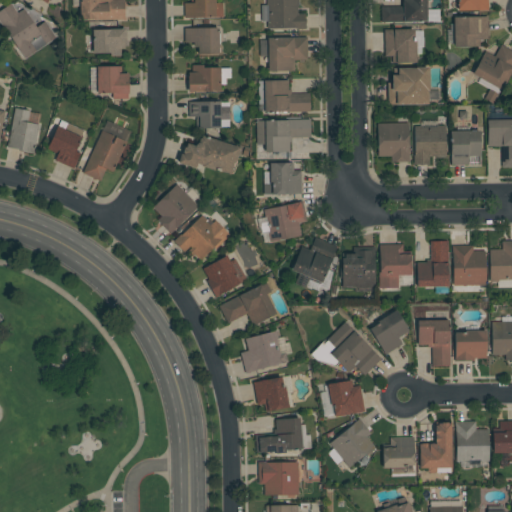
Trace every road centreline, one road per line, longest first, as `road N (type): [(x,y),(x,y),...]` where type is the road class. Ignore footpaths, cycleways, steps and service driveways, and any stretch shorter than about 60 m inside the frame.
road 1 (residential): [(0,177),(74,202),(173,287),(194,319),(224,402),(230,511)]
road 2 (tertiary): [(0,222),(86,259),(139,312),(178,392),(186,511)]
road 3 (residential): [(109,225),(142,179),(156,134),(155,0)]
road 4 (residential): [(332,0),(337,220)]
road 5 (residential): [(363,219),(358,0)]
road 6 (residential): [(511,192),(336,196)]
road 7 (residential): [(337,220),(511,216)]
